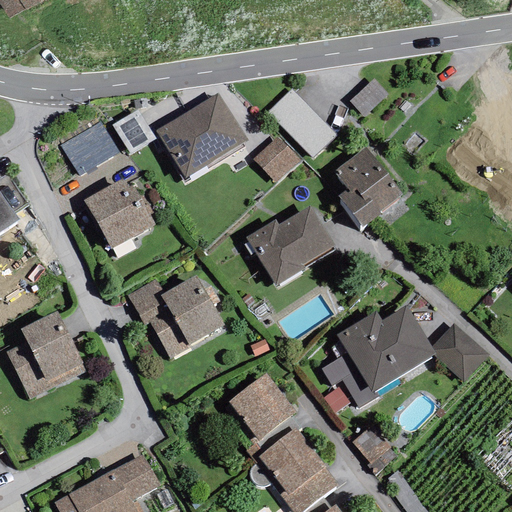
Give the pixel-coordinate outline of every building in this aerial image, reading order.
[(43,0),(0,0),(0,7),(9,22),(43,0)] [(364,118),(388,94),(373,79),(348,102),(364,118)] [(336,136),(291,90),(267,113),(312,159),(336,136)] [(185,178),(247,139),(218,93),(156,132),(185,178)] [(155,138),(137,110),(112,125),(130,155),(155,138)] [(100,121),(60,146),(78,177),(118,153),(100,121)] [(275,184),(300,160),(277,137),(252,161),(275,184)] [(402,196),(366,147),(334,171),(347,189),(338,196),(363,229),(381,215),(379,213),(402,196)] [(83,200),(111,249),(151,227),(154,224),(133,185),(129,188),(123,178),(83,200)] [(0,231),(18,219),(0,192),(0,231)] [(309,206),(278,225),(275,220),(245,238),(275,286),(304,269),(302,265),(334,246),(309,206)] [(191,348),(190,346),(224,326),(195,276),(163,295),(160,296),(168,310),(148,322),(149,324),(170,360),(191,348)] [(163,295),(154,280),(127,295),(145,326),(149,324),(148,322),(168,310),(160,296),(163,295)] [(431,347),(406,305),(379,321),(374,313),(336,335),(348,354),(370,392),(373,390),(432,355),(435,354),(431,347)] [(86,372),(56,312),(19,330),(26,343),(6,352),(29,400),(86,372)] [(452,323),(431,347),(435,354),(432,355),(464,382),(488,355),(452,323)] [(377,397),(373,390),(370,392),(348,354),(321,369),(331,386),(341,380),(358,408),(377,397)] [(295,412),(265,374),(228,402),(257,440),(295,412)] [(372,425),(355,439),(374,459),(390,445),(372,425)] [(325,468),(294,429),(257,458),(260,462),(255,465),(251,469),(248,476),(251,482),(255,486),(262,487),(270,484),(276,481),(284,491),(279,496),(291,511),(303,511),(337,485),(324,469),(325,468)] [(141,454),(113,469),(131,502),(159,487),(141,454)] [(136,511),(131,502),(113,469),(54,502),(59,511),(136,511)]
